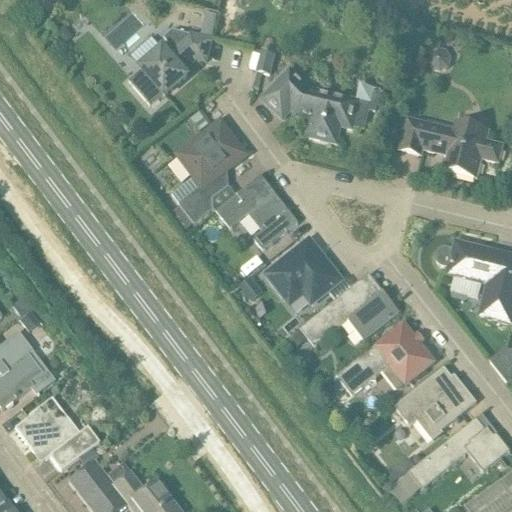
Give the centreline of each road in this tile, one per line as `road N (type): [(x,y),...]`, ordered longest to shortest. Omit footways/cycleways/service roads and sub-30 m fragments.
road 1 (secondary): [(300,511),(0,114)]
road 2 (residential): [(511,414),(382,256)]
road 3 (residential): [(300,197),(224,86)]
